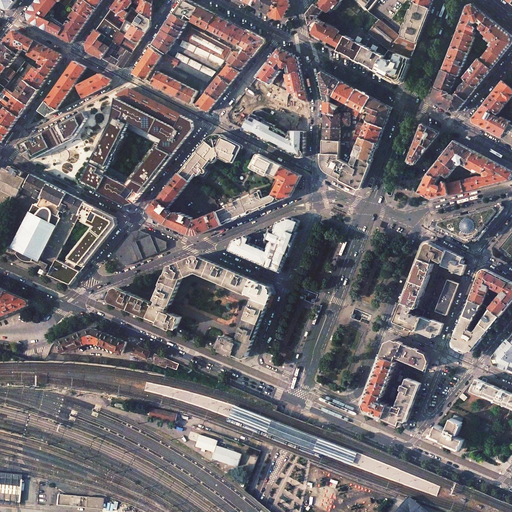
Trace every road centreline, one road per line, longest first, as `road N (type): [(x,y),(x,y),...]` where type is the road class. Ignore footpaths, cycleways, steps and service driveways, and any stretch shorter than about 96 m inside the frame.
road 1 (primary): [(67,306),(294,401)]
road 2 (secondary): [(308,382),(372,208)]
road 3 (residential): [(372,208),(353,227),(303,357)]
road 4 (residential): [(6,152),(136,218)]
road 5 (tertiary): [(198,245),(67,306)]
road 6 (residential): [(306,46),(316,101),(313,173)]
road 7 (residential): [(126,78),(14,139)]
road 8 (tertiary): [(315,195),(198,245)]
road 9 (residential): [(308,382),(356,395),(384,324)]
road 10 (residential): [(136,218),(211,120)]
road 11 (unclassified): [(306,46),(412,103)]
